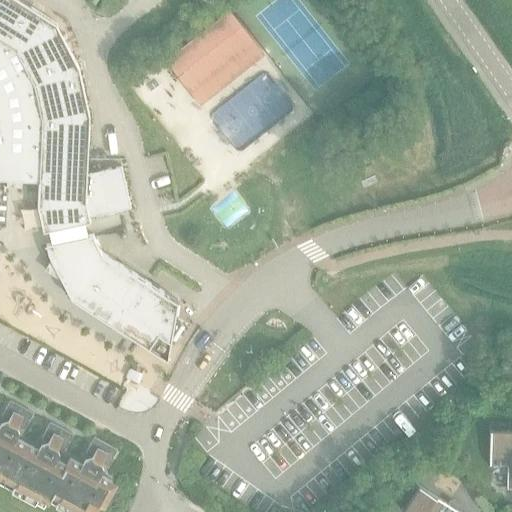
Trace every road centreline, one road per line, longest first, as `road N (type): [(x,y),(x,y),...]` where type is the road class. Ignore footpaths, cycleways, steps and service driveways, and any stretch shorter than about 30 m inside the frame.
road 1 (unclassified): [(245,301),(155,236),(134,154),(106,99),(95,32)]
road 2 (unclassified): [(245,301),(316,252),(511,197)]
road 3 (unclassified): [(156,440),(0,358)]
road 4 (unclassified): [(156,440),(211,340),(245,301)]
